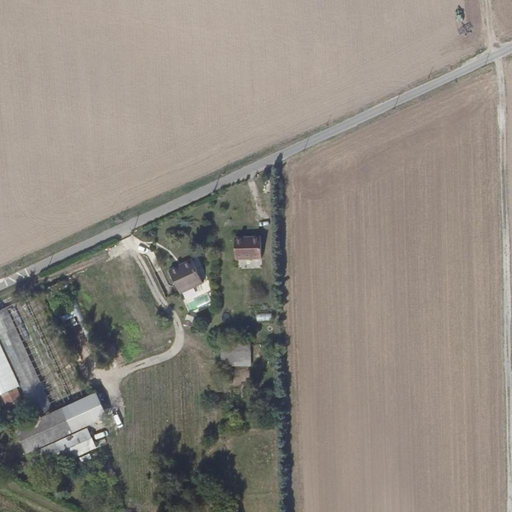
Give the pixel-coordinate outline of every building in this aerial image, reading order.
[(272,236),(247,238),(247,260),(273,258),(272,236)] [(205,260),(181,271),(192,293),(214,283),(205,260)] [(92,342),(71,290),(64,292),(72,311),(63,314),(77,348),(92,342)] [(256,312),(257,322),(273,320),(272,311),(256,312)] [(186,315),(184,325),(191,326),(193,316),(186,315)] [(18,388),(5,394),(10,406),(23,401),(18,388)] [(46,398),(44,388),(34,391),(36,400),(46,398)] [(98,394),(15,426),(25,454),(37,450),(43,464),(91,446),(84,426),(107,417),(98,394)]
